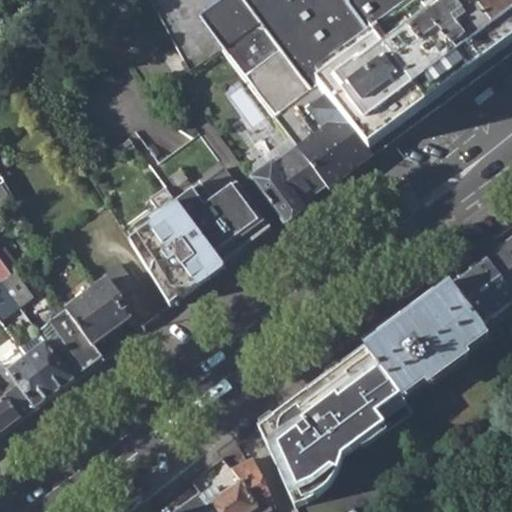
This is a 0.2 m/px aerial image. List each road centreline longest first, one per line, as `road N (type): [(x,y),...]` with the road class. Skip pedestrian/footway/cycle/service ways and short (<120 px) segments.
road 1 (primary): [(222,359),(501,142)]
road 2 (primary): [(222,359),(23,511)]
